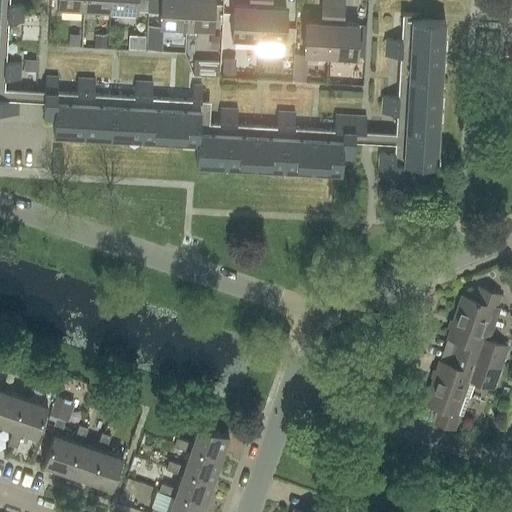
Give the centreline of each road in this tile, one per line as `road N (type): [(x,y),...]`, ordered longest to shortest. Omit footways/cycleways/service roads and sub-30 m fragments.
road 1 (residential): [(319,314),(0,205)]
road 2 (residential): [(511,465),(293,392)]
road 3 (residential): [(319,314),(511,239)]
road 4 (residential): [(251,511),(293,392)]
